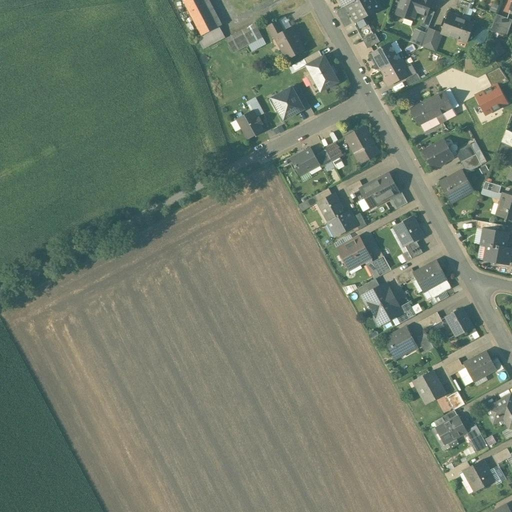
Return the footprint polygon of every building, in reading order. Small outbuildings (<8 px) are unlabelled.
[(219,27),(204,0),(184,0),(202,35),(219,27)] [(356,0),(347,5),(356,21),(356,22),(365,17),(381,8),(376,0),(356,0)] [(401,0),(396,15),(413,21),(417,12),(421,0),(401,0)] [(432,1),(429,0),(421,0),(417,12),(425,15),(426,16),(428,10),(432,1)] [(471,4),(461,0),(458,0),(456,5),(469,10),(471,4)] [(428,10),(426,16),(425,15),(421,26),(428,29),(435,13),(428,10)] [(462,17),(449,12),(441,33),(459,39),(460,36),(467,38),(466,42),(467,42),(474,23),(462,19),(462,17)] [(508,18),(496,14),(490,30),(502,35),(508,18)] [(374,34),(365,17),(356,22),(356,21),(354,23),(363,40),(374,34)] [(278,21),(267,26),(274,38),(276,36),(275,36),(275,35),(284,31),(278,21)] [(255,23),(226,38),(233,53),(263,37),(255,23)] [(219,27),(202,35),(197,37),(203,48),(225,37),(221,29),(220,29),(219,27)] [(284,31),(275,36),(276,36),(288,59),(304,50),(292,27),(284,31)] [(416,28),(411,41),(423,46),(428,32),(416,28)] [(374,34),(363,40),(368,49),(380,42),(375,33),(374,34)] [(389,45),(371,55),(380,72),(382,71),(401,60),(398,54),(395,55),(389,45)] [(495,45),(488,50),(492,55),(499,50),(495,45)] [(319,51),(304,59),(307,65),(323,56),(319,51)] [(307,65),(306,65),(311,73),(316,83),(311,85),(316,94),(339,82),(324,55),(323,56),(307,65)] [(401,60),(382,71),(385,77),(385,79),(388,86),(406,76),(407,79),(417,74),(411,64),(406,67),(403,63),(401,60)] [(492,88),(497,85),(498,87),(509,82),(499,67),(486,75),(492,88)] [(311,73),(306,76),(311,85),(316,83),(311,73)] [(417,74),(407,79),(406,80),(409,86),(421,80),(417,74)] [(492,88),(476,96),(486,115),(493,111),(493,112),(500,109),(500,107),(507,104),(505,99),(498,87),(497,85),(492,88)] [(292,87),(275,97),(278,102),(275,104),(284,120),(304,110),(292,87)] [(444,92),(411,109),(420,126),(437,117),(444,113),(453,109),(444,92)] [(264,114),(256,98),(247,103),(252,113),(253,112),(256,118),(264,114)] [(252,113),(238,120),(248,138),(263,130),(260,125),(262,124),(259,119),(257,120),(256,118),(253,112),(252,113)] [(444,113),(437,117),(440,123),(447,119),(444,113)] [(364,127),(346,137),(361,163),(378,153),(364,127)] [(511,138),(504,135),(501,142),(511,147),(511,138)] [(443,139),(423,151),(433,168),(453,157),(443,139)] [(336,142),(325,148),(326,149),(332,161),(344,155),(336,142)] [(511,147),(501,142),(498,150),(511,156),(511,147)] [(470,144),(455,152),(461,162),(476,154),(470,144)] [(311,147),(290,158),(299,175),(307,171),(308,173),(320,166),(321,165),(315,155),(311,147)] [(326,149),(315,155),(321,165),(320,166),(321,168),(332,161),(326,149)] [(476,154),(461,162),(467,173),(482,165),(476,154)] [(462,171),(441,183),(451,202),(472,190),(462,171)] [(389,173),(364,187),(364,188),(360,190),(370,208),(389,197),(399,192),(399,191),(389,173)] [(360,180),(347,188),(351,195),(360,190),(360,189),(364,187),(360,180)] [(501,186),(486,181),(483,189),(499,194),(501,186)] [(329,188),(316,195),(319,201),(332,194),(329,188)] [(401,190),(399,191),(399,192),(389,197),(396,209),(408,203),(401,190)] [(319,201),(317,202),(317,203),(318,203),(325,214),(325,215),(328,213),(331,220),(346,212),(340,200),(337,201),(333,193),(319,201)] [(511,195),(503,193),(497,215),(511,219),(511,195)] [(316,195),(307,200),(310,206),(310,207),(317,203),(317,202),(319,201),(316,195)] [(307,200),(298,205),(301,210),(310,206),(307,200)] [(346,212),(331,220),(328,222),(333,231),(334,230),(339,232),(340,234),(357,225),(357,224),(353,217),(350,210),(346,212)] [(360,213),(353,217),(357,224),(357,225),(359,229),(367,225),(360,213)] [(413,217),(398,225),(404,236),(400,238),(405,246),(416,240),(423,237),(413,217)] [(506,225),(477,220),(476,228),(484,229),(504,232),(506,225)] [(504,232),(484,229),(482,244),(487,245),(485,260),(508,264),(511,248),(505,247),(507,233),(504,232)] [(350,234),(335,243),(338,248),(353,240),(350,234)] [(338,248),(337,249),(348,268),(359,262),(360,264),(371,258),(359,236),(353,240),(338,248)] [(416,240),(405,246),(412,259),(423,253),(416,240)] [(384,256),(373,262),(380,276),(392,270),(384,256)] [(359,262),(348,268),(351,274),(362,267),(360,264),(359,262)] [(415,274),(414,275),(416,277),(423,292),(427,290),(432,299),(451,289),(446,279),(437,262),(436,262),(437,263),(429,267),(428,267),(415,274)] [(412,269),(395,278),(400,286),(416,277),(414,275),(415,274),(412,269)] [(376,279),(358,288),(362,296),(369,293),(380,286),(376,279)] [(355,284),(343,287),(347,294),(358,288),(355,284)] [(380,286),(369,293),(371,298),(370,304),(376,315),(382,317),(384,322),(398,314),(401,313),(399,309),(385,284),(380,286)] [(410,304),(399,309),(401,313),(398,314),(402,322),(416,315),(410,304)] [(463,307),(446,317),(456,336),(473,327),(463,307)] [(437,312),(421,321),(421,322),(420,323),(425,330),(442,321),(437,312)] [(407,327),(385,339),(395,358),(417,346),(407,327)] [(426,332),(417,337),(425,353),(434,348),(426,332)] [(487,351),(464,363),(465,364),(466,367),(474,381),(496,369),(487,351)] [(459,359),(445,366),(445,367),(445,368),(450,376),(466,367),(465,364),(462,365),(459,359)] [(433,370),(413,381),(426,404),(445,393),(433,370)] [(458,391),(446,397),(454,410),(455,410),(465,404),(458,391)] [(486,408),(486,409),(494,423),(504,417),(510,428),(511,426),(511,398),(510,395),(495,404),(486,408)] [(492,398),(483,403),(486,408),(495,404),(492,398)] [(454,410),(442,417),(446,423),(458,416),(455,410),(454,410)] [(446,423),(438,427),(443,436),(445,435),(449,442),(466,432),(466,431),(458,416),(446,423)] [(476,425),(466,431),(466,432),(471,440),(469,441),(477,455),(489,449),(476,425)] [(507,448),(493,456),(498,464),(511,456),(507,448)] [(470,466),(463,470),(464,471),(475,491),(494,480),(483,459),(470,466)] [(467,461),(445,473),(449,482),(461,476),(459,473),(464,471),(463,470),(470,466),(467,461)]
